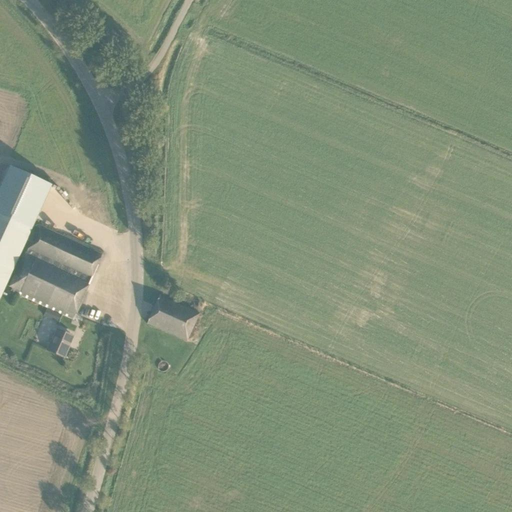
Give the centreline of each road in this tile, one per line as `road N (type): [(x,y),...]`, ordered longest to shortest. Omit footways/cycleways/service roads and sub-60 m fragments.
road 1 (tertiary): [(87,511),(135,315),(127,183),(99,102)]
road 2 (unclassified): [(99,102),(157,61),(189,0)]
road 3 (tertiary): [(99,102),(29,0)]
